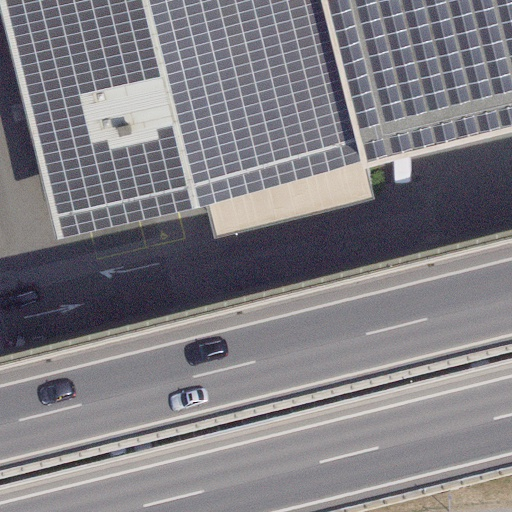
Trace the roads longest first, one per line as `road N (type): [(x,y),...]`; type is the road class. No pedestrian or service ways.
road 1 (motorway): [(511,296),(0,423)]
road 2 (motorway): [(132,511),(511,418)]
